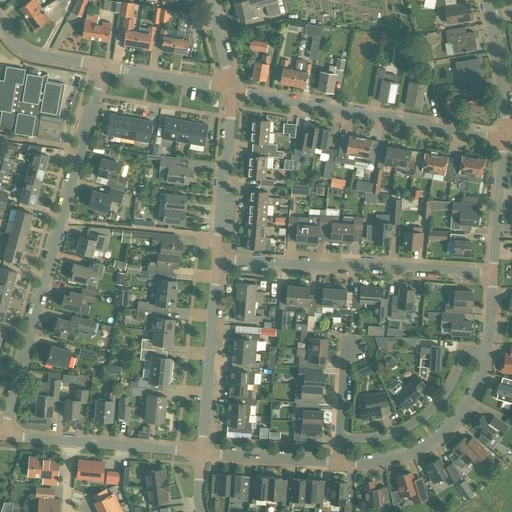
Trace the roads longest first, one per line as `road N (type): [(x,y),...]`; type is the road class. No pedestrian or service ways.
road 1 (residential): [(1,436),(104,66)]
road 2 (residential): [(503,139),(232,90)]
road 3 (residential): [(491,275),(218,260)]
road 4 (residential): [(487,353),(476,389),(439,438),(381,461),(339,463)]
road 5 (unclassified): [(201,453),(218,260)]
road 6 (residential): [(340,438),(403,429),(449,389),(462,350),(487,353)]
road 7 (unclassified): [(218,260),(232,90)]
road 8 (residential): [(339,463),(201,453)]
road 9 (residential): [(491,275),(503,139)]
road 10 (residential): [(201,453),(70,442)]
road 11 (unclassified): [(232,90),(104,66)]
road 12 (residential): [(509,135),(490,12)]
